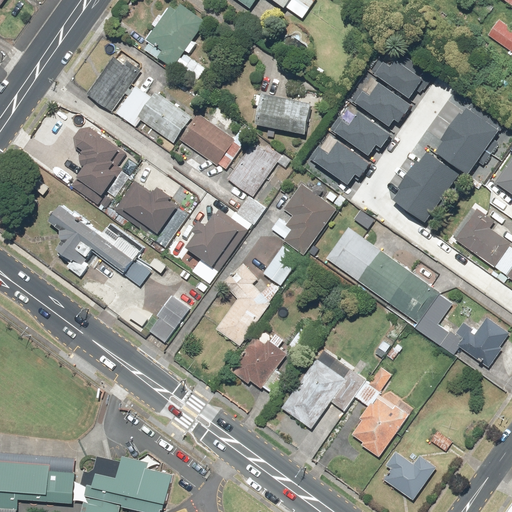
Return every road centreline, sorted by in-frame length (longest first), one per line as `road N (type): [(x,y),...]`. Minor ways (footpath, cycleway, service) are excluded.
road 1 (secondary): [(0,273),(327,511)]
road 2 (residential): [(511,301),(375,201),(384,157),(439,86)]
